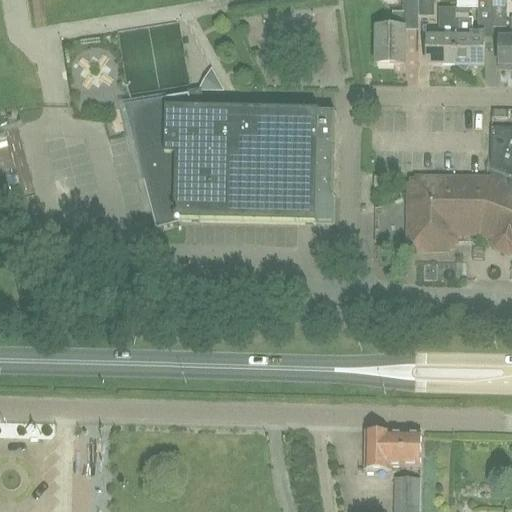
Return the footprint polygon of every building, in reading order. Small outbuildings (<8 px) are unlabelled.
[(405,18),(418,18),(418,0),(403,0),(403,15),(394,15),(393,30),(376,29),(376,67),(405,67),(405,18)] [(434,0),(418,0),(418,18),(434,18),(434,0)] [(492,29),(492,0),(479,0),(479,29),(492,29)] [(493,0),(492,0),(492,29),(507,29),(507,6),(494,5),(493,0)] [(455,68),(456,11),(440,11),(439,40),(428,39),(428,68),(455,68)] [(469,20),(469,11),(456,11),(455,68),(456,68),(466,74),(469,69),(484,69),(485,62),(484,61),(484,35),(473,35),(473,20),(469,20)] [(178,23),(118,34),(127,97),(190,86),(178,23)] [(511,68),(511,39),(500,39),(500,69),(511,68)] [(212,74),(203,89),(215,90),(218,85),(212,74)] [(193,109),(189,96),(125,107),(157,232),(181,225),(180,222),(316,225),(316,227),(335,228),(336,200),(334,200),(335,114),(193,109)] [(111,106),(82,106),(82,121),(111,121),(111,106)] [(511,129),(492,129),(490,177),(491,180),(488,178),(414,177),(414,180),(408,180),(408,244),(415,244),(415,252),(449,252),(449,248),(452,245),(457,245),(457,236),(480,236),(511,250),(511,129)] [(384,190),(384,178),(374,178),(374,190),(384,190)] [(390,469),(420,469),(421,435),(366,434),(365,471),(376,471),(376,476),(389,476),(389,472),(390,472),(390,469)] [(419,511),(421,481),(396,480),(394,511),(419,511)]
